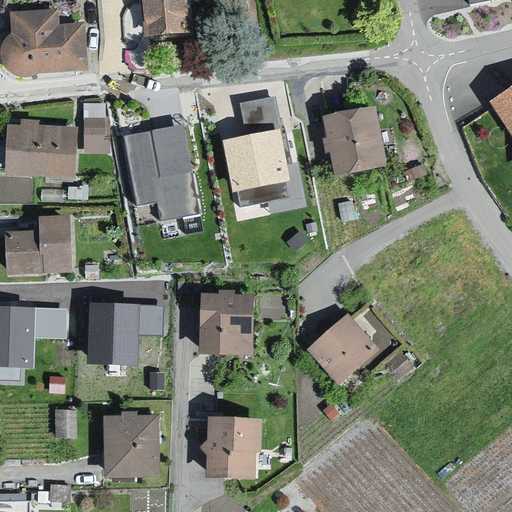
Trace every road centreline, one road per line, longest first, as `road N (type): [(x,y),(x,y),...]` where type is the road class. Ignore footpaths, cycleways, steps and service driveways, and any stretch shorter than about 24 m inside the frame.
road 1 (residential): [(0,95),(421,53)]
road 2 (residential): [(421,53),(447,146),(511,249)]
